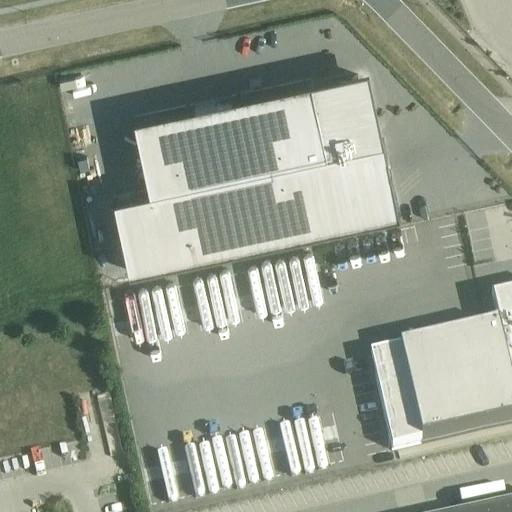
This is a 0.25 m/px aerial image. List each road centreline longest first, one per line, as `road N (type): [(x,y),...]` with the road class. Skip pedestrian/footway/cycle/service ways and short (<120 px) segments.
road 1 (unclassified): [(0,42),(193,0)]
road 2 (unclassified): [(511,136),(379,0)]
